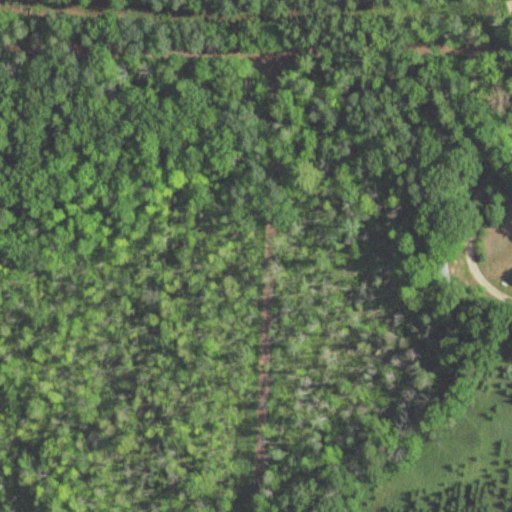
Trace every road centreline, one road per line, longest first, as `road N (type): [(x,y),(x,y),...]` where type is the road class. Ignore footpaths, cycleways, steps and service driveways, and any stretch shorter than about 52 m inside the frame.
road 1 (residential): [(511,39),(0,44)]
road 2 (residential): [(255,511),(279,41)]
